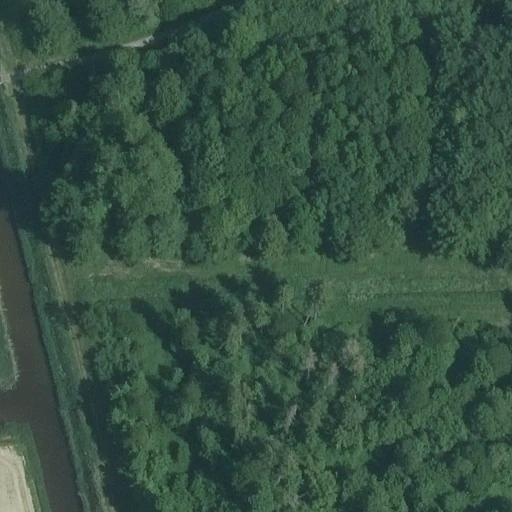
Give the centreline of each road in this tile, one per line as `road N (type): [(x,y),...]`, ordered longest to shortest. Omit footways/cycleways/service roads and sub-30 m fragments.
road 1 (track): [(113,511),(68,316),(511,307)]
road 2 (track): [(68,316),(0,36)]
